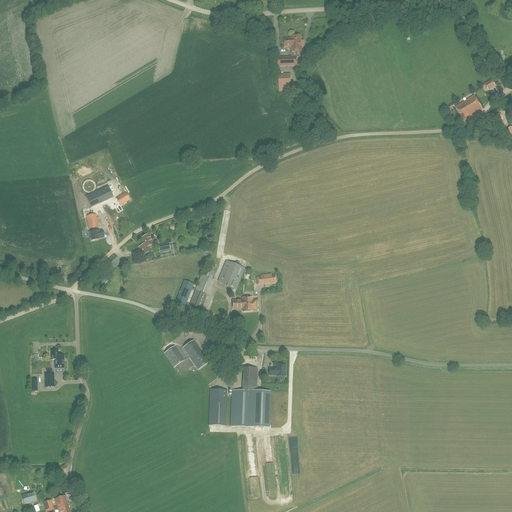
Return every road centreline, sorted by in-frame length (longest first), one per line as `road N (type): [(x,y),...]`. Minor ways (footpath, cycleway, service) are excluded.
road 1 (track): [(0,321),(75,291),(140,229),(211,202),(288,153),(339,137),(452,128),(508,90)]
road 2 (unclassified): [(75,291),(140,305),(232,344),(511,365)]
road 3 (unclassified): [(408,0),(237,16),(170,0)]
road 4 (unclassified): [(80,511),(67,467),(87,399),(75,291)]
